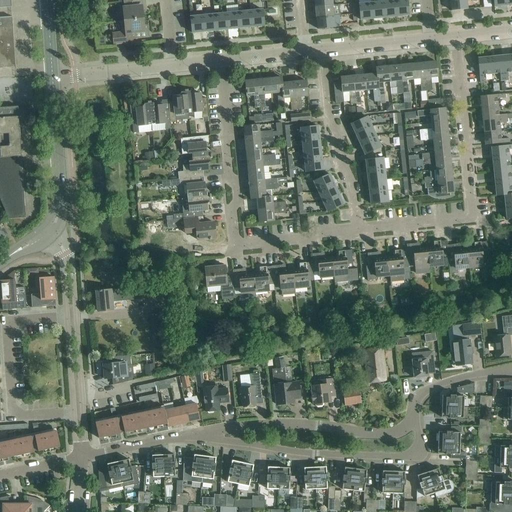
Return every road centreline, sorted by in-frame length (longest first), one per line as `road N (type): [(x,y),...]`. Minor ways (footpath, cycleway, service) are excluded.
road 1 (residential): [(221,61),(235,240),(357,228)]
road 2 (residential): [(77,399),(215,363),(371,337)]
road 3 (residential): [(357,228),(472,218),(455,37)]
road 4 (residential): [(413,413),(418,446),(398,457),(315,454),(208,432)]
road 5 (residential): [(208,432),(288,423),(390,433),(413,413)]
road 6 (residential): [(78,411),(26,415),(11,404),(6,333),(18,320),(71,316)]
road 7 (residential): [(357,228),(320,51)]
road 8 (tertiary): [(48,231),(60,197),(51,77)]
road 9 (residential): [(81,457),(208,432)]
road 10 (residential): [(51,77),(172,66)]
